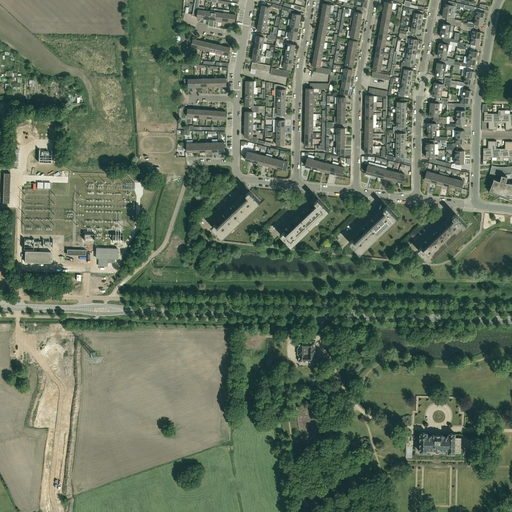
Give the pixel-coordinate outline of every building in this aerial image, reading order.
[(194,0),(193,16),(197,17),(197,18),(203,19),(205,10),(199,9),(199,0),(194,0)] [(414,15),(413,17),(422,19),(423,14),(415,13),(415,10),(410,9),(404,7),(403,10),(410,12),(410,14),(414,15)] [(451,19),(452,12),(443,10),(442,17),(451,19)] [(461,22),(461,23),(461,25),(467,27),(475,28),(476,25),(483,26),(484,19),(475,18),(474,23),(469,22),(468,22),(467,22),(467,23),(461,22)] [(449,38),(450,32),(441,30),(439,37),(449,38)] [(469,40),(471,40),(470,44),(479,45),(480,39),(469,37),(469,40)] [(198,48),(200,40),(194,38),(192,47),(198,48)] [(206,41),(200,40),(198,48),(204,50),(206,41)] [(212,43),(206,41),(204,50),(210,51),(212,43)] [(218,44),(212,43),(210,51),(216,53),(218,44)] [(439,43),(438,50),(447,51),(448,45),(439,43)] [(224,46),(218,44),(216,53),(222,54),(224,46)] [(231,47),(224,46),(222,54),(228,56),(231,47)] [(446,58),(447,51),(438,50),(437,56),(446,58)] [(476,65),(477,58),(468,57),(467,63),(476,65)] [(402,62),(401,65),(410,67),(410,64),(414,64),(415,59),(406,58),(405,63),(402,62)] [(320,67),(321,61),(314,59),(312,66),(316,66),(315,72),(319,72),(320,67)] [(293,63),(281,61),(281,64),(284,65),(283,68),(291,70),(293,63)] [(403,74),(412,75),(413,71),(409,70),(410,67),(401,65),(401,68),(400,73),(401,73),(403,74)] [(445,71),(436,69),(435,76),(444,77),(445,71)] [(195,78),(189,79),(186,79),(186,83),(189,83),(189,87),(195,87),(195,78)] [(274,84),(274,95),(286,96),(286,89),(285,89),(285,86),(278,84),(274,84)] [(410,90),(401,88),(400,93),(399,93),(398,96),(404,97),(405,94),(409,95),(410,90)] [(442,90),(433,89),(432,96),(441,97),(442,90)] [(470,97),(461,96),(460,102),(469,104),(470,97)] [(430,103),(430,109),(442,110),(442,104),(447,105),(447,104),(447,102),(441,101),(437,100),(436,103),(435,103),(432,103),(430,103)] [(274,108),(274,117),(282,117),(283,114),(285,114),(285,108),(274,108)] [(493,113),(492,130),(497,130),(497,122),(501,123),(501,110),(498,110),(498,113),(493,113)] [(501,110),(501,123),(506,123),(505,130),(510,130),(510,129),(510,114),(505,114),(505,110),(501,110)] [(484,112),(484,122),(489,122),(488,129),(492,130),(493,113),(488,113),(488,111),(486,111),(484,111),(484,112)] [(272,117),(272,120),(273,120),(277,120),(277,126),(285,126),(285,120),(284,120),(282,120),(282,117),(274,117),(272,117)] [(453,124),(453,127),(462,127),(462,123),(463,124),(465,124),(465,117),(456,117),(456,123),(456,124),(453,124)] [(405,127),(405,122),(396,122),(396,126),(393,126),(393,130),(401,130),(401,127),(405,127)] [(453,127),(453,130),(456,130),(456,137),(465,137),(465,131),(463,131),(462,131),(462,127),(453,127)] [(394,138),(396,138),(405,138),(405,133),(401,133),(401,130),(393,130),(393,133),(394,133),(394,138)] [(453,144),(453,147),(461,147),(461,144),(462,144),(464,144),(465,137),(456,137),(456,143),(453,143),(453,144)] [(483,148),(483,161),(486,161),(486,157),(492,157),(492,141),(488,141),(488,148),(483,148)] [(492,141),(492,157),(497,157),(497,161),(500,161),(500,148),(496,148),(496,141),(492,141)] [(500,148),(500,161),(503,161),(503,157),(509,158),(509,141),(505,141),(505,148),(500,148)] [(453,150),(455,150),(455,157),(464,157),(464,151),(462,151),(461,151),(461,147),(453,147),(453,150)] [(249,161),(252,162),(254,153),(247,151),(245,160),(249,161)] [(260,155),(254,153),(252,162),(253,162),(254,162),(258,163),(260,155)] [(261,164),(264,165),(266,156),(260,155),(258,163),(261,164)] [(272,158),(266,156),(264,165),(266,166),(266,165),(270,166),(272,158)] [(278,159),(272,158),(270,166),(273,167),(273,168),(276,168),(278,159)] [(312,169),(314,159),(308,158),(306,166),(309,167),(309,168),(312,169)] [(284,161),(278,159),(276,168),(278,169),(278,168),(282,169),(282,170),(286,171),(288,164),(284,163),(284,161)] [(320,161),(314,159),(312,169),(314,169),(318,170),(320,161)] [(321,171),(324,172),(326,163),(320,161),(318,170),(322,171),(321,171)] [(332,164),(326,163),(324,172),(326,173),(326,172),(330,173),(332,164)] [(338,166),(332,164),(330,173),(334,174),(334,175),(336,175),(338,166)] [(366,173),(370,174),(369,175),(372,175),(374,166),(368,165),(366,173)] [(511,183),(511,179),(511,175),(511,174),(511,166),(509,167),(505,167),(500,167),(496,167),(492,166),(492,165),(490,174),(494,175),(498,175),(501,175),(500,181),(498,181),(494,179),(493,179),(494,179),(489,193),(499,198),(500,196),(509,199),(509,198),(511,198),(511,183)] [(345,167),(338,166),(336,175),(338,176),(338,175),(342,176),(345,167)] [(374,166),(372,175),(374,176),(374,175),(378,176),(380,168),(374,166)] [(378,176),(382,177),(382,178),(384,179),(386,169),(380,168),(378,176)] [(386,169),(384,179),(386,179),(386,178),(390,179),(392,171),(386,169)] [(396,182),(398,173),(392,171),(390,179),(394,180),(394,181),(396,182)] [(428,181),(430,182),(433,172),(427,171),(424,180),(428,181)] [(439,174),(433,172),(430,182),(433,183),(433,182),(437,183),(439,174)] [(398,173),(396,182),(398,182),(399,182),(403,183),(405,174),(398,173)] [(443,185),(445,176),(439,174),(437,183),(440,184),(440,185),(443,185)] [(445,176),(443,185),(445,186),(445,185),(449,186),(451,177),(448,177),(449,175),(446,174),(445,176)] [(457,179),(451,177),(449,186),(453,187),(452,188),(455,189),(457,179)] [(457,189),(457,188),(461,189),(464,181),(457,179),(455,189),(457,189)] [(222,238),(254,208),(261,202),(250,191),(246,194),(247,194),(245,196),(247,199),(218,226),(215,224),(212,227),(222,238)] [(291,246),(316,222),(329,210),(318,199),(315,202),(314,203),(315,206),(286,234),(284,232),(280,235),(291,246)] [(360,254),(373,242),(379,236),(398,218),(389,209),(389,208),(387,206),(383,209),(384,210),(382,211),(384,214),(355,242),(353,239),(349,242),(360,254)] [(453,222),(424,249),(424,250),(421,247),(418,250),(429,262),(466,225),(458,216),(456,214),(452,217),(451,219),(453,222)] [(117,249),(116,249),(96,248),(96,258),(99,258),(98,266),(107,266),(107,263),(115,263),(115,259),(117,259),(117,249)] [(52,259),(52,255),(51,255),(51,252),(25,251),(25,254),(23,254),(23,258),(25,258),(25,262),(29,262),(29,264),(31,264),(31,262),(51,263),(51,259),(52,259)] [(299,348),(298,348),(298,355),(299,355),(299,361),(315,362),(315,355),(316,355),(316,348),(315,348),(315,341),(299,341),(299,348)] [(420,433),(420,434),(420,452),(427,452),(427,449),(448,450),(448,454),(455,454),(455,453),(460,453),(461,438),(455,438),(455,434),(448,433),(448,437),(444,437),(444,435),(432,435),(432,437),(427,436),(428,433),(420,433)]
